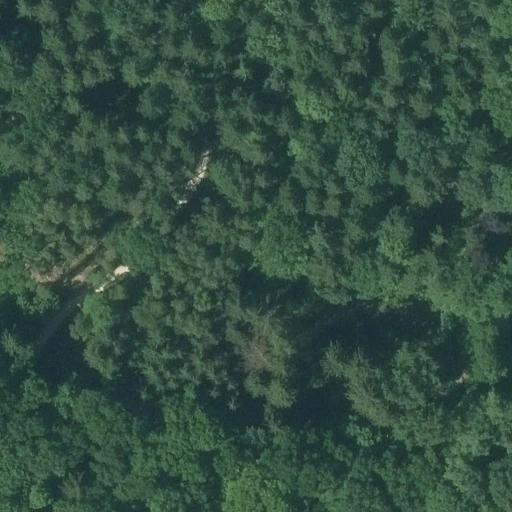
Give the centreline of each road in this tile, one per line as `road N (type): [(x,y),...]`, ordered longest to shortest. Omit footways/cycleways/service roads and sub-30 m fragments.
road 1 (unknown): [(2,425),(50,305),(146,259),(205,167),(211,100),(203,0)]
road 2 (track): [(0,424),(388,511)]
road 3 (track): [(425,511),(505,213)]
road 4 (unknown): [(0,437),(158,469),(207,511)]
